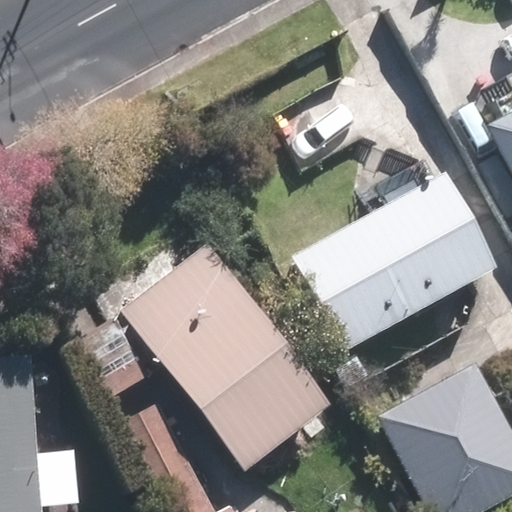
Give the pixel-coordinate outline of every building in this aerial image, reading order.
[(511,113),(477,132),(511,195),(511,113)] [(421,194),(286,269),(331,349),(466,274),(421,194)] [(305,410),(188,264),(114,323),(231,469),(305,410)] [(103,324),(53,352),(85,410),(135,382),(103,324)] [(19,511),(8,372),(0,372),(0,511),(19,511)] [(450,379),(368,425),(416,511),(461,511),(509,486),(450,379)] [(194,511),(144,415),(114,431),(155,511),(194,511)]
